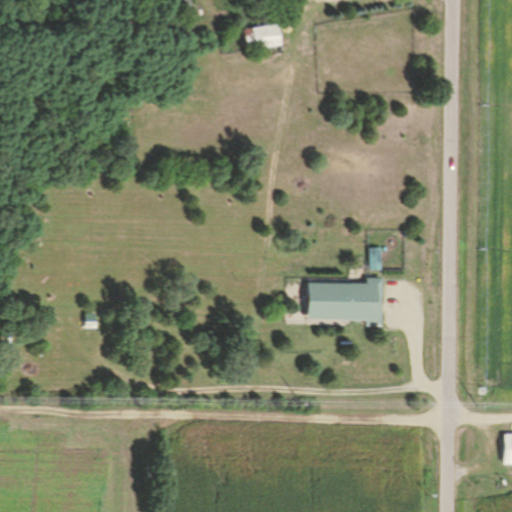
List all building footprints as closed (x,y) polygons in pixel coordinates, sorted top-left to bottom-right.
[(192,14),(173,15),(172,5),(192,4),(192,14)] [(280,46),(246,52),(243,30),(276,25),(280,46)] [(381,271),(369,271),(368,249),(380,249),(381,271)] [(381,280),(380,328),(365,328),(365,322),(305,320),(306,284),(365,285),(365,280),(381,280)] [(94,315),(94,327),(84,327),(84,315),(94,315)] [(511,435),(511,465),(502,465),(503,435),(511,435)]
